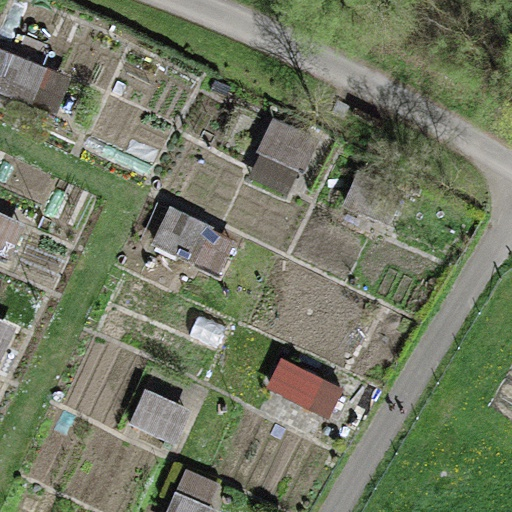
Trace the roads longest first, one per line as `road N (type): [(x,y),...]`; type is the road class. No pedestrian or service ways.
road 1 (track): [(0,133),(130,191),(0,473)]
road 2 (unclassified): [(168,0),(511,175)]
road 3 (residential): [(511,241),(344,511)]
